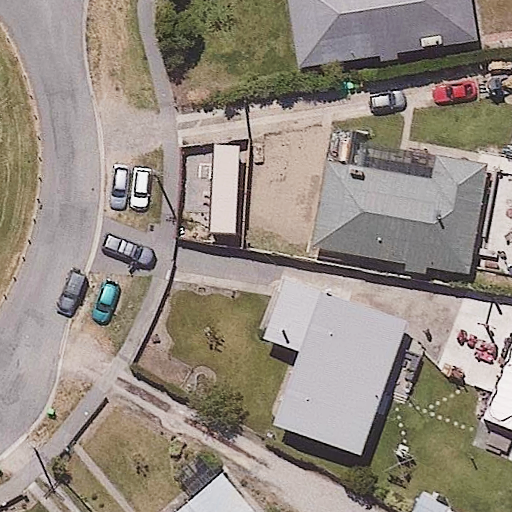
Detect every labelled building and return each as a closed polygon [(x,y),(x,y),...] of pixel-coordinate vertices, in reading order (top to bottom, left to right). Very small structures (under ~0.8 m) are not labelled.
[(480,31),(475,0),(293,0),(302,56),(480,31)] [(318,152),(302,234),(474,267),(495,157),(366,132),(360,160),(318,152)] [(411,307),(284,269),(266,330),(293,337),(270,413),(364,440),(384,372),(415,382),(426,345),(401,338),(411,307)] [(511,337),(485,411),(511,421),(511,337)] [(267,511),(216,453),(146,511),(267,511)] [(468,511),(450,502),(444,511),(468,511)]
